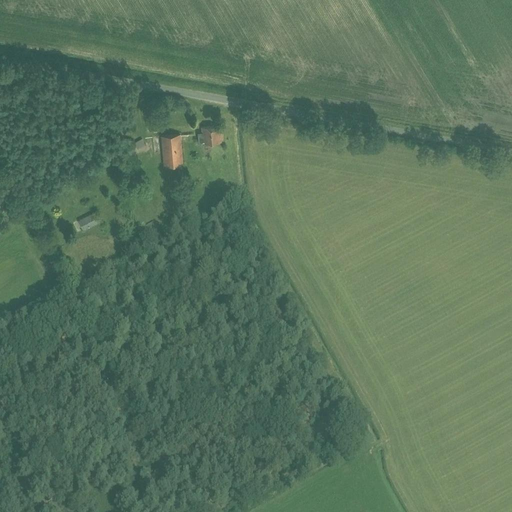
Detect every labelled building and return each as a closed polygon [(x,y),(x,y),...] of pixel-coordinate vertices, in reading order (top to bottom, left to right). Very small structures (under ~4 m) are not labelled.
[(199,143),(221,141),(220,126),(201,128),(202,132),(198,133),(199,143)] [(163,166),(183,164),(181,134),(161,135),(163,166)] [(138,149),(145,144),(142,138),(134,143),(138,149)] [(128,171),(141,163),(132,146),(118,154),(128,171)] [(83,231),(101,221),(95,211),(78,220),(83,231)] [(152,246),(163,239),(153,223),(142,229),(152,246)]
